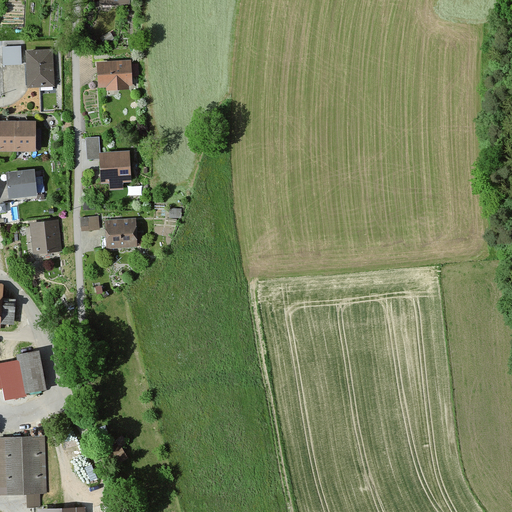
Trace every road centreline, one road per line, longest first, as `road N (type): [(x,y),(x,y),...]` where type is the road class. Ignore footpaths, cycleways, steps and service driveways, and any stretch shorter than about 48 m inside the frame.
road 1 (residential): [(61,383),(79,354),(77,0)]
road 2 (residential): [(61,383),(123,511)]
road 3 (residential): [(0,275),(22,297),(61,383)]
